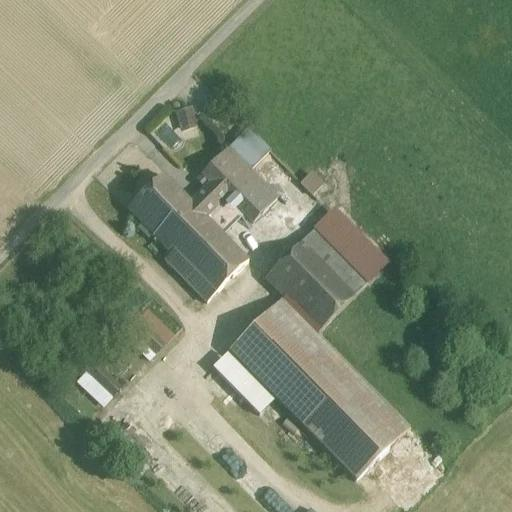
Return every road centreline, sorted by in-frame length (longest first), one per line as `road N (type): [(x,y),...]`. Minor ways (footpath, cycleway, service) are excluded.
road 1 (unclassified): [(0,260),(259,0)]
road 2 (track): [(64,195),(211,332),(157,388)]
